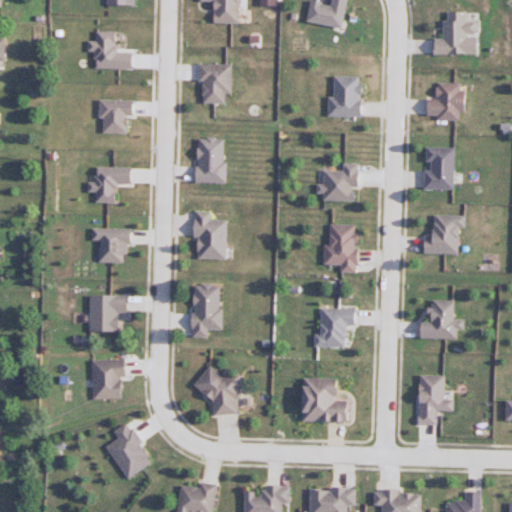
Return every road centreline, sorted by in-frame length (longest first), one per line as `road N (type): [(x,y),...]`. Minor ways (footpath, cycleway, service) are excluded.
road 1 (residential): [(384,455),(393,0)]
road 2 (residential): [(170,0),(158,379),(168,422)]
road 3 (residential): [(168,422),(205,448),(232,451),(511,458)]
